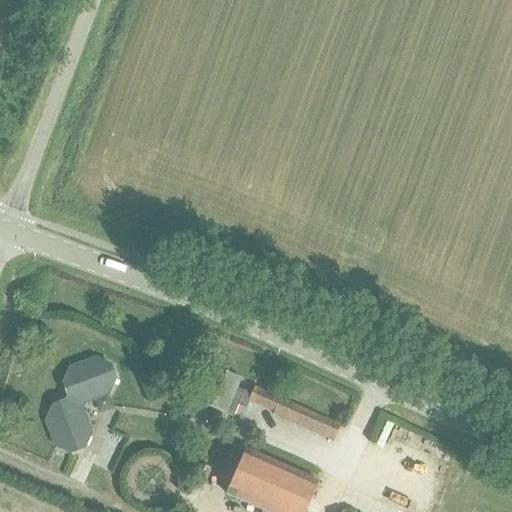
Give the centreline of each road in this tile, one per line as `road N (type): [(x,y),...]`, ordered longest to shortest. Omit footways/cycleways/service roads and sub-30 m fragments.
road 1 (secondary): [(511,455),(5,229)]
road 2 (unclassified): [(5,229),(91,0)]
